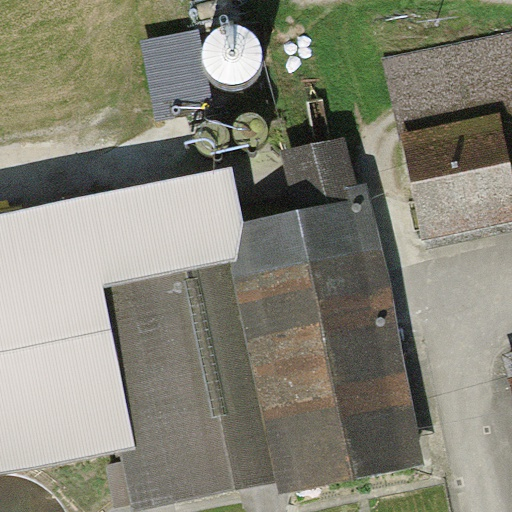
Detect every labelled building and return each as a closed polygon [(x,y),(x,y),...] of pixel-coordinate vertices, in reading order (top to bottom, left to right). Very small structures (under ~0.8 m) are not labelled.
[(152,36),(157,110),(260,104),(256,30),(152,36)] [(511,117),(397,141),(420,253),(511,233),(511,117)] [(422,473),(366,207),(239,233),(294,500),(422,473)] [(233,216),(73,245),(121,510),(282,481),(233,216)] [(511,386),(501,390),(511,433),(511,386)]
